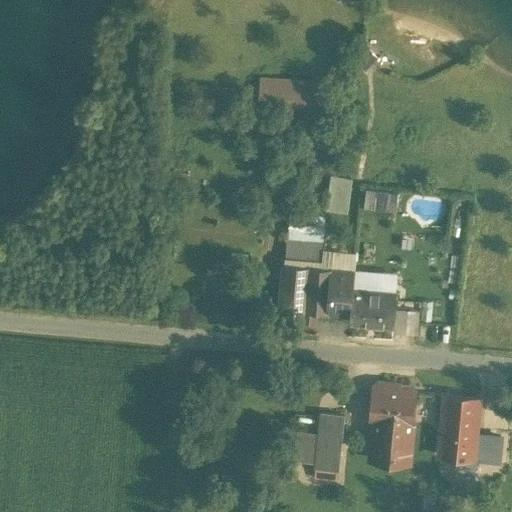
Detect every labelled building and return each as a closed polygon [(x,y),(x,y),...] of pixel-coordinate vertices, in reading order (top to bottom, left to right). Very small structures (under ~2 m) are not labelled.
[(322,79),(260,75),(258,106),(320,110),(322,79)] [(349,208),(353,175),(332,172),(328,206),(349,208)] [(369,184),(365,204),(397,210),(400,190),(369,184)] [(324,243),(287,240),(286,257),(323,260),(324,243)] [(355,269),(284,263),(282,284),(308,286),(306,307),(350,311),(352,287),(353,287),(355,269)] [(308,286),(282,284),(280,315),(305,317),(306,307),(308,286)] [(353,287),(352,287),(350,311),(350,320),(394,323),(397,291),(353,287)] [(415,389),(374,385),(371,416),(375,417),(372,449),(409,452),(411,421),(412,421),(415,389)] [(480,396),(444,393),(439,452),(475,456),(480,396)] [(344,413),(321,411),(315,466),(316,466),(338,468),(344,413)] [(338,468),(316,466),(315,475),(337,477),(338,468)]
